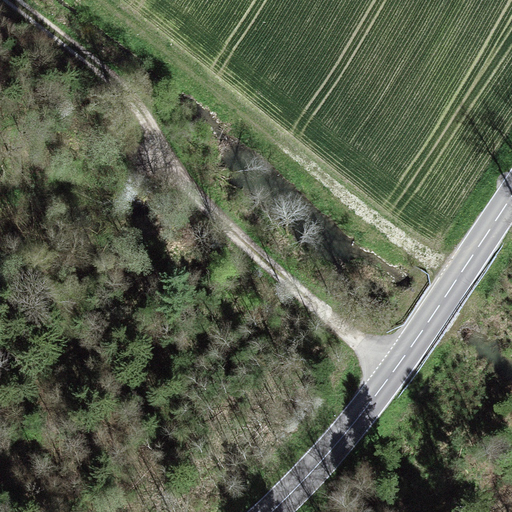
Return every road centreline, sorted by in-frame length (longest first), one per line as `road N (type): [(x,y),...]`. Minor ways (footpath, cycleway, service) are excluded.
road 1 (track): [(394,369),(230,235),(169,164),(132,96),(13,0)]
road 2 (secondary): [(271,511),(375,395),(511,194)]
